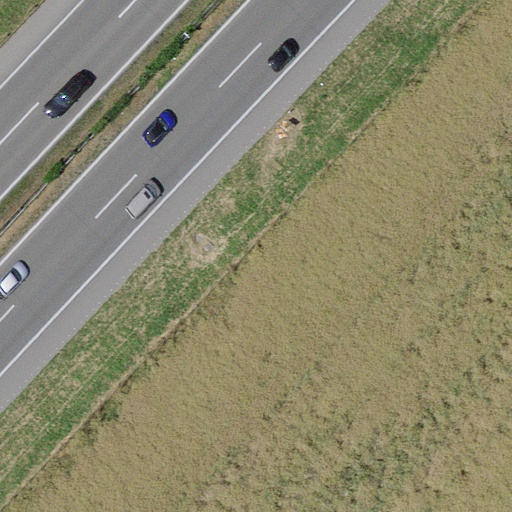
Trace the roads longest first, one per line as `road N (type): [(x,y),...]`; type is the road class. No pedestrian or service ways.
road 1 (motorway): [(0,322),(303,0)]
road 2 (motorway): [(137,0),(0,145)]
